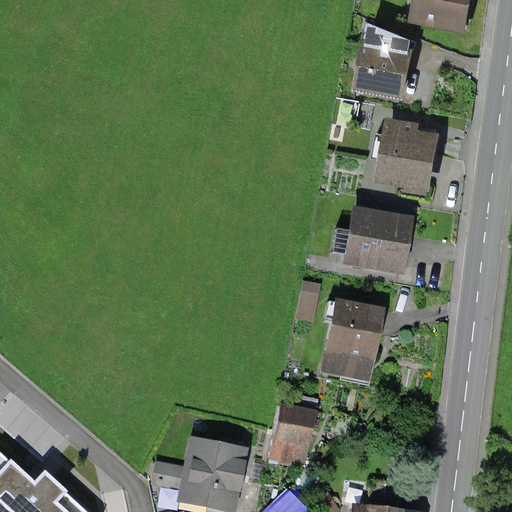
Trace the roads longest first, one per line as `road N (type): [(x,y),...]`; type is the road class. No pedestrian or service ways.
road 1 (residential): [(511,35),(451,511)]
road 2 (residential): [(142,511),(130,479),(0,367)]
